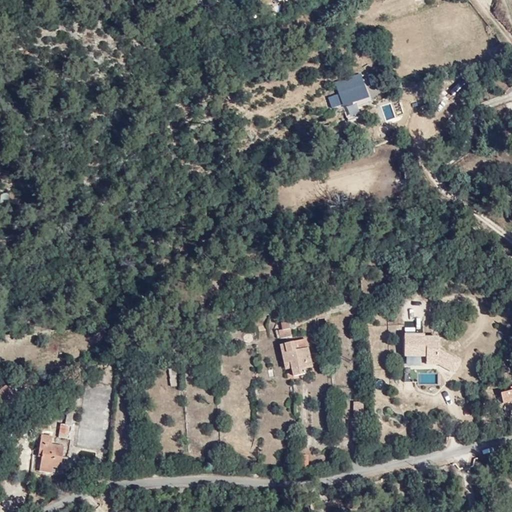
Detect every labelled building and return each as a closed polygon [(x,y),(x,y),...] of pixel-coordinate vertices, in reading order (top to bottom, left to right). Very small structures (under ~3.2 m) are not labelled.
[(409,5),(406,0),(398,0),(395,2),(399,10),(409,5)] [(487,56),(478,45),(471,55),(475,65),(487,56)] [(362,74),(336,81),(346,119),(359,115),(356,102),(368,98),(362,74)] [(338,101),(334,91),(312,98),(316,108),(338,101)] [(511,119),(511,110),(506,107),(500,117),(510,123),(511,119)] [(279,338),(291,336),(289,328),(277,331),(279,338)] [(283,347),(281,338),(268,340),(268,348),(283,347)] [(418,343),(399,343),(398,364),(420,365),(420,373),(431,374),(433,347),(419,346),(418,343)] [(282,373),(283,379),(284,386),(293,386),(292,379),(302,379),(300,359),(286,361),(285,353),(270,354),(274,373),(282,373)] [(174,377),(166,377),(166,400),(174,400),(174,377)] [(511,403),(510,393),(495,397),(496,407),(511,403)] [(0,399),(0,409),(3,414),(6,417),(18,408),(16,405),(20,402),(14,395),(10,398),(7,394),(0,399)] [(352,401),(352,413),(363,412),(363,401),(352,401)] [(69,450),(72,422),(67,421),(66,436),(59,436),(58,449),(69,450)] [(40,475),(52,478),(58,479),(61,458),(49,457),(50,449),(40,447),(38,466),(41,466),(40,475)] [(51,485),(52,478),(40,475),(39,482),(51,485)]
